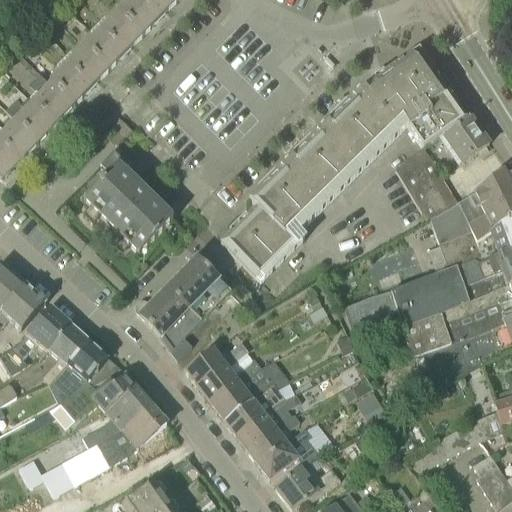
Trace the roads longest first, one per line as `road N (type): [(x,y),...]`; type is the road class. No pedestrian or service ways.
road 1 (residential): [(253,511),(124,347),(0,231)]
road 2 (residential): [(247,0),(300,29),(326,32),(438,1)]
